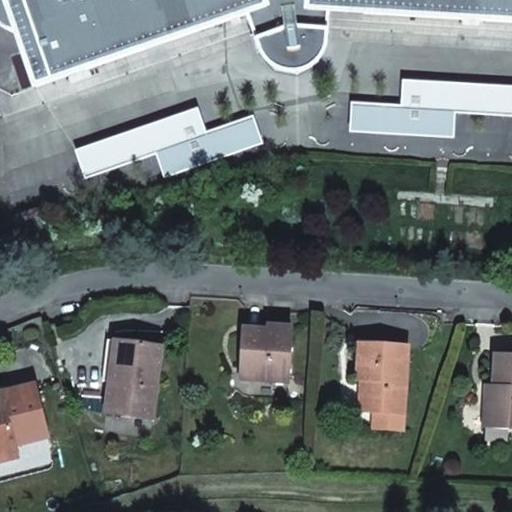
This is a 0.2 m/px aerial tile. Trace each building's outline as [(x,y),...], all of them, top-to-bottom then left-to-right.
[(329,12),(511,22),(511,0),(0,0),(0,27),(4,29),(19,34),(34,29),(52,82),(247,14),(265,7),(279,46),(283,50),(288,53),(293,53),(298,52),(302,51),(302,50),(304,49),(306,47),(307,43),(309,18),(310,11),(314,11),(329,12)] [(273,67),(296,75),(317,66),(327,46),(329,12),(314,11),(310,11),(309,18),(307,43),(306,47),(304,49),(302,50),(302,51),(298,52),(293,53),(288,53),(283,50),(279,46),(265,7),(247,14),(261,53),(273,67)] [(52,82),(34,29),(19,34),(37,87),(52,82)] [(244,330),(241,374),(256,374),(260,380),(289,382),(292,329),(268,327),(268,332),(244,330)] [(103,381),(111,382),(113,366),(117,367),(120,342),(109,341),(103,381)] [(111,382),(107,413),(152,419),(162,348),(120,342),(117,367),(113,366),(111,382)] [(369,382),(367,413),(371,413),(370,433),(403,436),(408,347),(360,344),(357,381),(362,382),(369,382)] [(486,398),(485,427),(511,428),(511,357),(497,356),(494,388),(493,398),(486,398)] [(362,382),(360,412),(367,413),(369,382),(362,382)] [(18,391),(20,395),(37,391),(36,386),(18,391)] [(0,461),(18,457),(15,445),(48,437),(37,391),(20,395),(18,391),(2,395),(5,413),(0,414),(0,461)]
